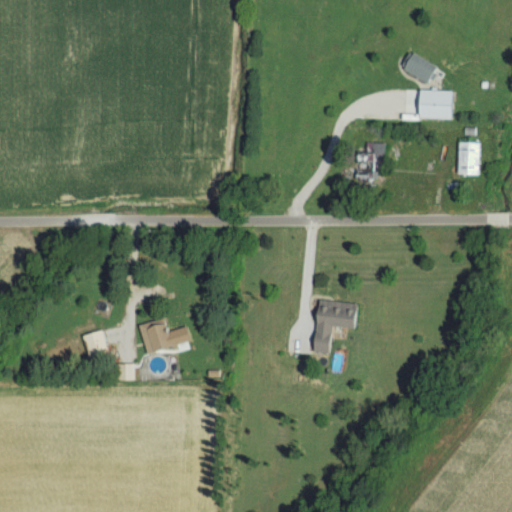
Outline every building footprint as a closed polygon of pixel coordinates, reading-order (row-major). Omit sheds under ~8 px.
[(416,121),(451,121),(451,93),(416,93),(416,121)] [(377,160),(383,160),(384,143),(360,142),(359,181),(377,182),(377,160)] [(456,177),(479,177),(479,144),(456,144),(456,177)] [(357,305),(313,302),(310,354),(330,356),(331,329),(355,331),(357,305)] [(142,324),(142,352),(167,352),(166,323),(142,324)] [(109,356),(100,331),(81,338),(90,363),(109,356)] [(133,381),(132,367),(118,367),(119,382),(133,381)]
